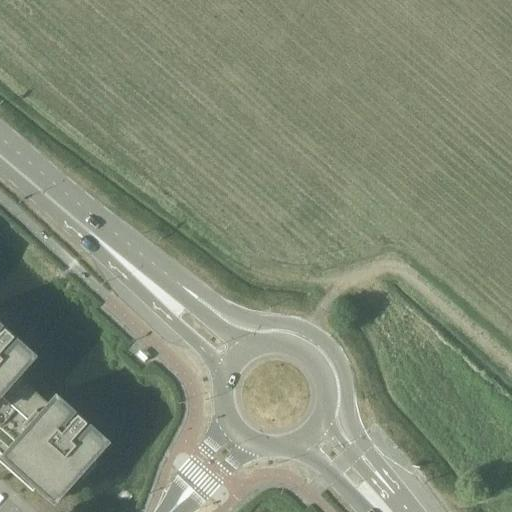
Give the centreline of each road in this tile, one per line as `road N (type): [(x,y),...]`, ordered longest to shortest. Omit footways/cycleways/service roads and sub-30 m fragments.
road 1 (secondary): [(310,331),(237,316),(198,289),(114,255)]
road 2 (secondary): [(387,511),(377,462),(346,422),(342,368),(310,331)]
road 3 (secondary): [(253,346),(114,255)]
road 4 (secondary): [(114,255),(227,373)]
road 5 (secondary): [(114,255),(0,149)]
